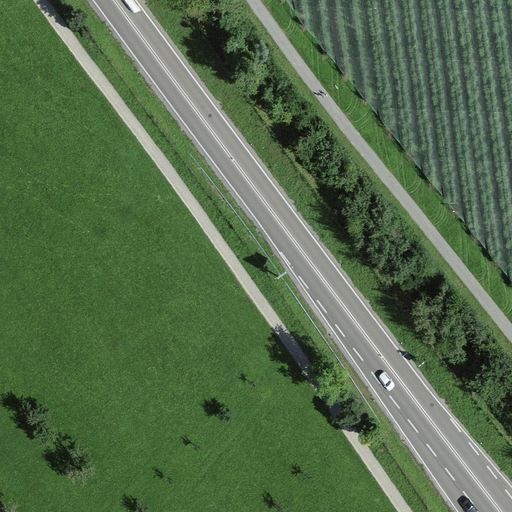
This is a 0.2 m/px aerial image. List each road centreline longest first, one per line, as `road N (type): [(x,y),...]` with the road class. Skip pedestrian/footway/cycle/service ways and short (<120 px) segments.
road 1 (trunk): [(115,0),(499,511)]
road 2 (track): [(42,0),(407,511)]
road 3 (track): [(511,334),(257,0)]
